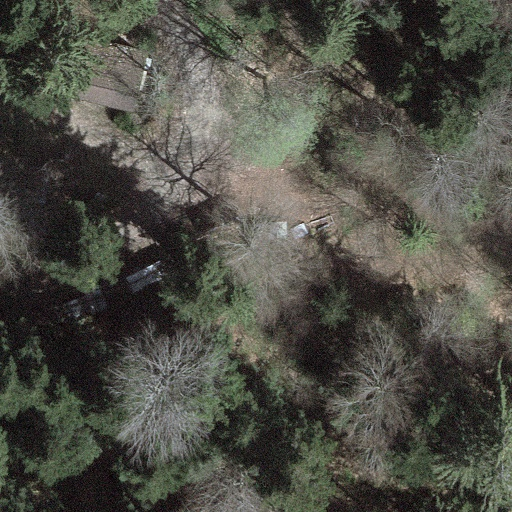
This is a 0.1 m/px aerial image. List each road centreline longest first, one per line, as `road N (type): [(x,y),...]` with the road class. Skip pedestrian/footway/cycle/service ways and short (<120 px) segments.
road 1 (track): [(168,0),(199,49),(211,120),(189,187),(154,234),(70,287),(0,304)]
road 2 (track): [(189,187),(252,190),(297,153),(297,55),(284,0)]
road 3 (track): [(189,187),(0,55)]
